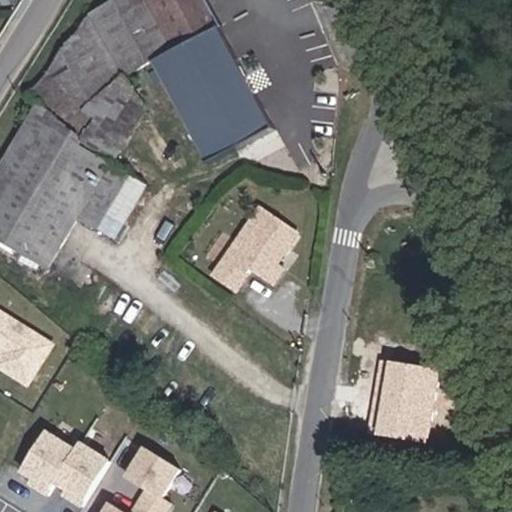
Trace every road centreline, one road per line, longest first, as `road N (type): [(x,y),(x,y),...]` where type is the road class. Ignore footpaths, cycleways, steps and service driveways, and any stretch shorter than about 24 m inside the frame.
road 1 (unclassified): [(304,511),(356,177),(397,95)]
road 2 (primary): [(397,95),(511,366)]
road 3 (unknown): [(100,228),(135,267),(322,397)]
